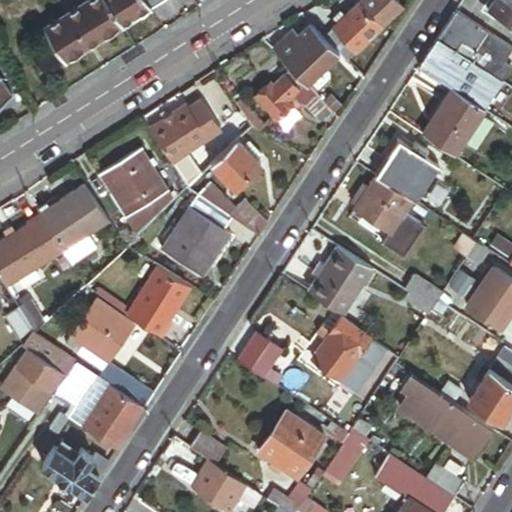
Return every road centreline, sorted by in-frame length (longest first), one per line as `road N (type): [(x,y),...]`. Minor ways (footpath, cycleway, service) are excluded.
road 1 (residential): [(435,0),(97,511)]
road 2 (tertiary): [(259,0),(0,165)]
